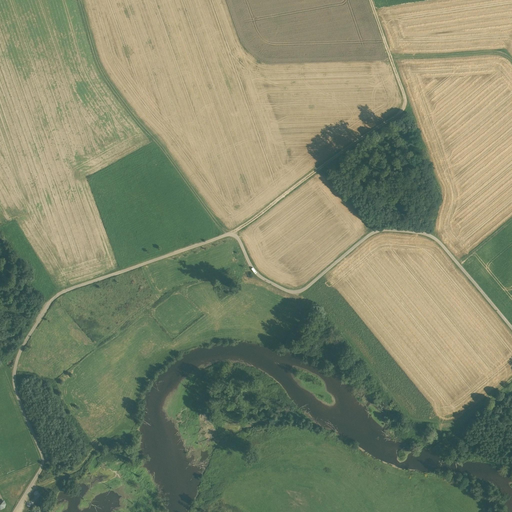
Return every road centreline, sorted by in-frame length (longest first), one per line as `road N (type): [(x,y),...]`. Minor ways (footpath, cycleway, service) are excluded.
road 1 (track): [(235,231),(68,289),(49,303),(14,367),(43,461),(15,511)]
road 2 (track): [(511,328),(444,247),(421,232),(373,232),(293,293),(253,270),(235,231)]
road 3 (track): [(371,0),(405,99),(401,112),(235,231)]
road 4 (track): [(293,293),(324,314),(406,423),(460,423),(511,380)]
road 5 (track): [(226,234),(100,70),(79,0)]
road 6 (track): [(390,57),(498,52),(511,61)]
